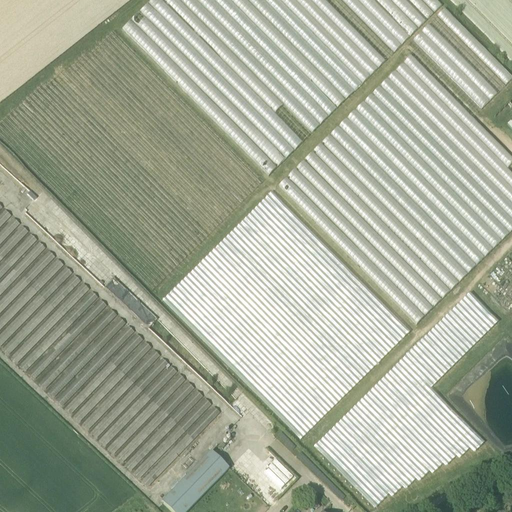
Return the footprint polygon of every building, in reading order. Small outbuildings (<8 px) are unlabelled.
[(129,24),(125,27),(183,95),(193,87),(185,65),(193,65),(191,58),(199,56),(199,41),(194,34),(201,24),(203,30),(204,16),(225,9),(232,14),(239,5),(239,7),(247,0),(284,0),(288,3),(291,0),(157,0),(142,14),(147,19),(141,24),(129,24)] [(339,0),(393,55),(442,7),(434,0),(339,0)] [(413,41),(482,111),(511,81),(511,76),(446,9),(413,41)] [(311,134),(385,63),(336,12),(338,18),(343,39),(339,43),(340,44),(313,71),(263,83),(264,89),(254,91),(247,84),(249,94),(244,95),(241,92),(236,97),(225,100),(229,115),(206,91),(211,111),(202,102),(199,105),(269,177),(304,143),(276,114),(284,106),(311,134)] [(140,13),(133,21),(139,26),(146,18),(140,13)] [(148,488),(217,416),(21,229),(17,231),(16,220),(0,228),(8,220),(0,205),(0,348),(32,380),(4,329),(0,324),(0,322),(34,303),(38,311),(46,304),(46,305),(47,304),(102,356),(96,363),(97,382),(107,391),(111,398),(91,400),(88,361),(62,375),(61,362),(39,385),(148,488)] [(202,227),(209,235),(229,215),(223,209),(218,214),(216,212),(202,227)] [(511,263),(506,258),(498,266),(511,280),(511,263)] [(440,381),(487,334),(477,335),(473,331),(468,335),(469,340),(463,346),(458,352),(446,354),(447,361),(443,357),(438,358),(439,363),(433,369),(433,374),(435,375),(418,378),(419,385),(431,383),(433,382),(440,381)] [(319,422),(344,397),(299,397),(307,405),(307,415),(304,418),(309,422),(302,429),(295,429),(301,436),(304,436),(313,427),(313,422),(319,422)] [(162,503),(171,511),(188,511),(230,469),(211,451),(162,503)] [(397,481),(402,489),(439,468),(433,456),(422,462),(420,458),(413,462),(414,463),(405,468),(407,471),(402,473),(404,477),(397,481)]
